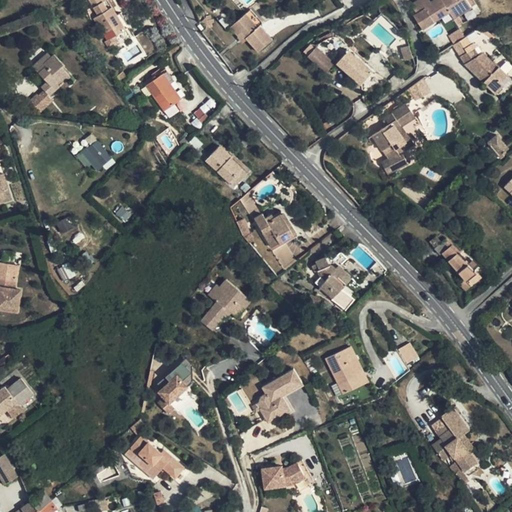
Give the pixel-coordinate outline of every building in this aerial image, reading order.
[(94,18),(108,41),(127,29),(112,7),(108,9),(104,2),(106,0),(89,0),(99,15),(94,18)] [(472,7),(467,0),(433,0),(431,1),(430,0),(418,0),(412,5),(417,13),(414,16),(423,29),(450,12),(454,18),(472,7)] [(258,26),(260,25),(263,22),(251,9),(246,13),(258,26)] [(258,26),(246,13),(231,27),(239,36),(238,37),(243,43),(248,39),(259,52),(273,39),(260,25),(258,26)] [(135,36),(148,57),(161,49),(148,28),(135,36)] [(460,28),(448,35),(453,43),(464,36),(460,28)] [(456,45),(462,55),(477,46),(472,36),(456,45)] [(413,58),(409,45),(401,47),(405,60),(413,58)] [(500,82),(508,75),(494,60),(493,61),(483,51),(479,45),(477,46),(462,55),(460,56),(465,64),(470,69),(496,94),(504,85),(500,82)] [(308,56),(326,72),(335,63),(317,46),(308,56)] [(349,49),(337,62),(361,84),(374,71),(349,49)] [(48,51),(40,59),(44,63),(53,56),(48,51)] [(42,86),(45,89),(50,96),(71,76),(62,66),(64,64),(55,54),(53,56),(44,63),(47,66),(39,72),(48,81),(42,86)] [(44,63),(40,59),(33,65),(39,72),(47,66),(44,63)] [(164,73),(182,98),(186,96),(167,70),(164,73)] [(165,110),(182,98),(164,73),(147,85),(165,110)] [(500,82),(504,85),(506,88),(511,82),(511,78),(508,75),(500,82)] [(407,89),(415,101),(431,91),(423,79),(407,89)] [(45,89),(39,95),(49,105),(54,100),(50,96),(45,89)] [(49,105),(39,95),(37,93),(29,101),(41,113),(49,105)] [(205,111),(212,107),(209,102),(194,112),(201,121),(209,116),(205,111)] [(399,168),(408,161),(403,154),(400,157),(397,154),(394,149),(406,141),(396,127),(400,124),(406,120),(405,118),(413,112),(406,103),(392,112),(384,117),(388,122),(372,133),(382,147),(385,145),(389,151),(386,153),(388,157),(381,162),(388,170),(396,164),(399,168)] [(405,118),(406,120),(408,122),(416,116),(413,112),(405,118)] [(406,120),(400,124),(396,127),(406,141),(394,149),(397,154),(413,143),(402,126),(408,122),(406,120)] [(203,143),(194,135),(189,141),(198,149),(203,143)] [(96,170),(112,158),(98,139),(76,155),(85,167),(91,163),(96,170)] [(502,147),(495,140),(488,145),(501,160),(508,153),(502,147)] [(206,159),(234,185),(246,172),(232,157),(233,156),(220,145),(206,159)] [(396,164),(388,170),(390,174),(399,168),(396,164)] [(242,202),(249,214),(257,209),(250,198),(242,202)] [(271,220),(268,216),(266,218),(263,213),(255,218),(273,246),(294,233),(282,213),(275,217),(271,220)] [(245,218),(237,222),(239,227),(241,230),(243,237),(244,238),(250,233),(248,223),(245,218)] [(57,223),(61,232),(69,229),(64,220),(57,223)] [(254,237),(250,233),(244,238),(249,243),(254,239),(254,237)] [(443,253),(450,246),(445,239),(434,248),(440,255),(443,253)] [(450,246),(443,253),(471,285),(482,277),(468,263),(450,246)] [(346,310),(355,299),(352,297),(342,289),(349,281),(336,268),(331,264),(330,265),(326,257),(316,262),(317,263),(320,269),(318,270),(321,276),(325,280),(319,286),(333,298),(332,299),(346,310)] [(0,308),(18,311),(21,289),(15,288),(19,264),(0,261),(0,271),(2,272),(0,282),(0,308)] [(336,268),(349,281),(352,278),(339,265),(336,268)] [(325,280),(321,276),(316,282),(319,286),(325,280)] [(218,284),(209,295),(218,302),(203,320),(214,329),(225,316),(229,310),(236,315),(244,306),(246,307),(253,299),(228,279),(221,287),(218,284)] [(244,306),(236,315),(238,317),(246,307),(244,306)] [(357,375),(364,372),(351,345),(326,358),(344,394),(362,385),(357,375)] [(399,350),(408,363),(414,359),(405,345),(399,350)] [(260,401),(257,403),(268,422),(290,410),(282,395),(303,383),(295,367),(263,386),(267,393),(266,393),(265,393),(264,393),(264,394),(263,394),(263,395),(262,395),(262,396),(261,396),(261,397),(261,398),(260,398),(260,399),(260,400),(260,401)] [(357,375),(362,385),(369,382),(364,372),(357,375)] [(182,375),(162,389),(167,396),(160,401),(169,413),(176,408),(172,402),(191,388),(182,375)] [(0,409),(4,415),(10,410),(17,418),(27,410),(23,405),(35,394),(22,378),(10,389),(7,386),(0,391),(0,409)] [(459,438),(464,434),(466,434),(470,430),(454,407),(443,415),(453,428),(441,437),(442,439),(433,446),(444,459),(453,453),(466,471),(478,463),(470,454),(459,438)] [(185,466),(168,450),(166,453),(163,451),(144,432),(132,443),(140,451),(142,449),(162,468),(165,464),(176,475),(185,466)] [(459,438),(470,454),(476,450),(464,434),(459,438)] [(0,456),(0,476),(5,484),(18,476),(5,454),(0,456)] [(284,468),(263,471),(266,490),(293,487),(311,476),(302,461),(288,469),(284,470),(284,468)] [(45,491),(32,500),(40,510),(52,500),(45,491)] [(36,511),(40,510),(32,500),(21,508),(24,511),(36,511)] [(40,510),(41,511),(54,511),(59,509),(52,500),(40,510)] [(80,511),(91,509),(90,502),(78,505),(80,511)]
